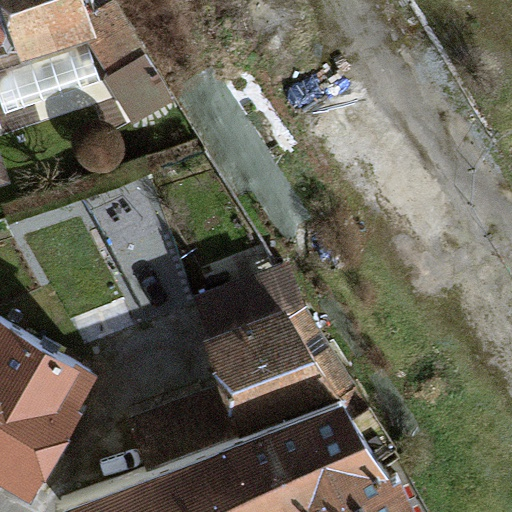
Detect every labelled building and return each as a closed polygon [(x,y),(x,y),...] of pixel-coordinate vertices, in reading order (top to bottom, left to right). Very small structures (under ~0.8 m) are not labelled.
[(5,0),(16,35),(84,13),(79,0),(5,0)] [(110,70),(145,49),(115,0),(104,0),(84,13),(88,27),(84,29),(110,70)] [(88,27),(84,13),(16,35),(21,49),(84,29),(88,27)] [(171,91),(145,49),(110,70),(136,113),(171,91)] [(303,302),(208,335),(226,382),(202,391),(200,388),(129,415),(146,462),(356,385),(303,302)] [(89,369),(0,315),(0,467),(26,483),(76,401),(72,399),(89,369)] [(401,454),(356,385),(146,462),(55,496),(81,511),(278,511),(305,500),(309,511),(411,511),(393,470),(386,474),(382,466),(401,454)]
